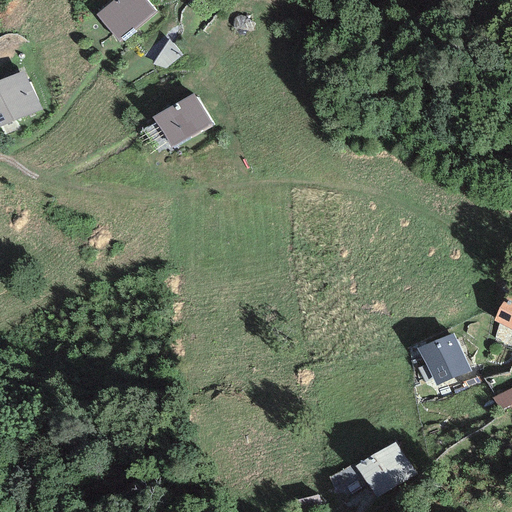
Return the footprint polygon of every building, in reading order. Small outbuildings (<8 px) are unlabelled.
[(146,0),(112,0),(95,14),(118,42),(156,11),(146,0)] [(169,39),(153,64),(165,69),(182,55),(169,39)] [(24,70),(0,80),(0,128),(41,110),(24,70)] [(194,93),(152,117),(170,148),(211,123),(194,93)] [(494,321),(511,330),(511,297),(507,295),(494,321)] [(453,334),(417,349),(436,386),(471,372),(453,334)] [(511,404),(511,387),(492,398),(500,411),(511,404)] [(395,442),(355,466),(376,499),(415,474),(395,442)]
